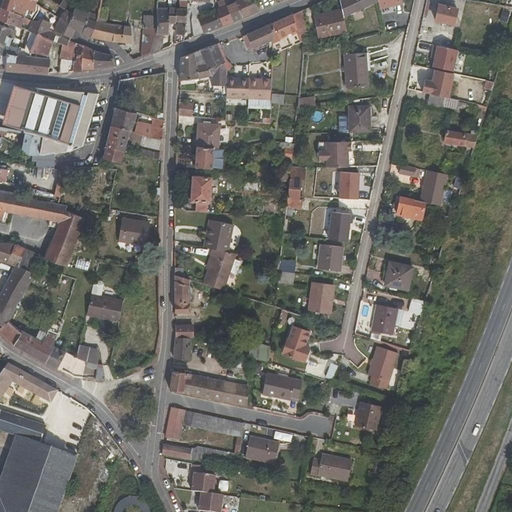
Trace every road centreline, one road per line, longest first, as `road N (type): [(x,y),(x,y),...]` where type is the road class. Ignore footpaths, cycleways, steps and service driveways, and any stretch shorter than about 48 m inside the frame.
road 1 (residential): [(418,0),(343,350)]
road 2 (residential): [(173,55),(169,286),(158,395)]
road 3 (primary): [(511,285),(414,511)]
road 4 (primary): [(435,511),(511,338)]
road 5 (residential): [(173,55),(60,81),(0,75)]
road 6 (residential): [(158,395),(325,429)]
road 7 (residential): [(301,0),(173,55)]
road 8 (unknown): [(33,511),(77,393)]
